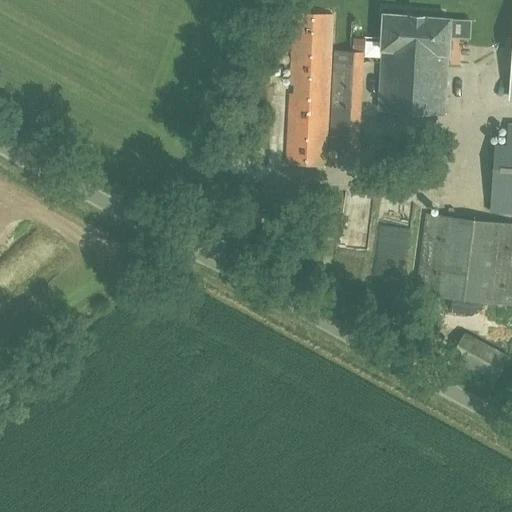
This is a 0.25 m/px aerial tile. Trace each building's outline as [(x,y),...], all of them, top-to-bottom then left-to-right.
[(366,52),(334,51),(335,14),(294,13),(286,164),(328,167),(328,150),(361,151),(366,52)] [(383,51),(380,111),(413,112),(446,113),(448,54),(449,54),(449,52),(450,52),(452,48),(453,41),(450,38),(451,18),(417,16),(384,15),(382,51),(383,51)] [(495,143),(490,211),(511,212),(511,125),(509,125),(507,144),(495,143)] [(426,212),(416,293),(435,296),(511,305),(511,222),(446,215),(426,212)] [(493,389),(509,359),(463,335),(447,364),(493,389)]
